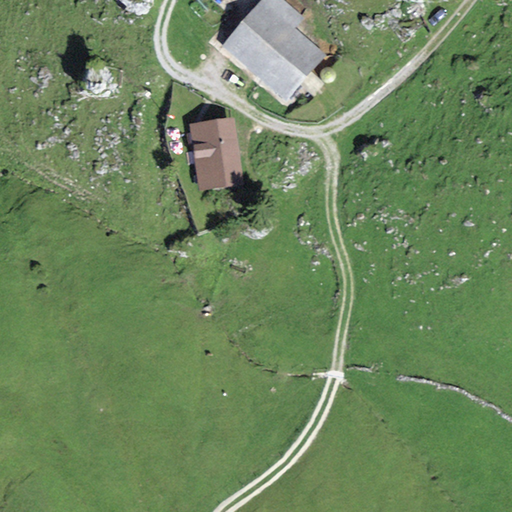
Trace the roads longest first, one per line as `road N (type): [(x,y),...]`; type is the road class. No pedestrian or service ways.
road 1 (track): [(228,511),(297,448),(335,393),(351,281),(335,223),(335,151),(324,138)]
road 2 (track): [(324,138),(271,124),(165,66),(160,37),(174,0)]
road 3 (track): [(324,138),(394,88),(475,0)]
